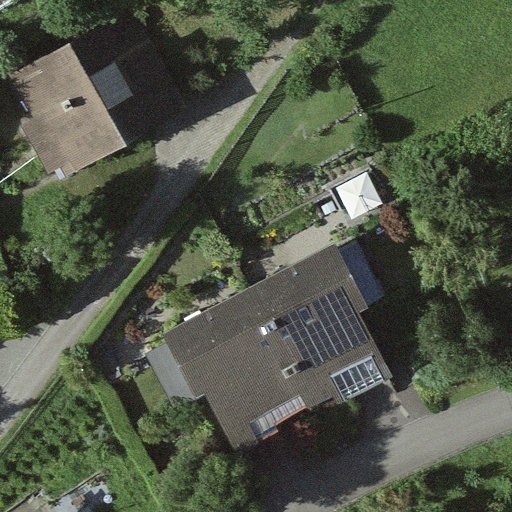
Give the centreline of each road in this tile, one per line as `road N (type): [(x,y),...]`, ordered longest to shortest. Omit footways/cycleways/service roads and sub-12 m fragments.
road 1 (residential): [(0,412),(274,66)]
road 2 (residential): [(511,402),(383,457),(282,511)]
